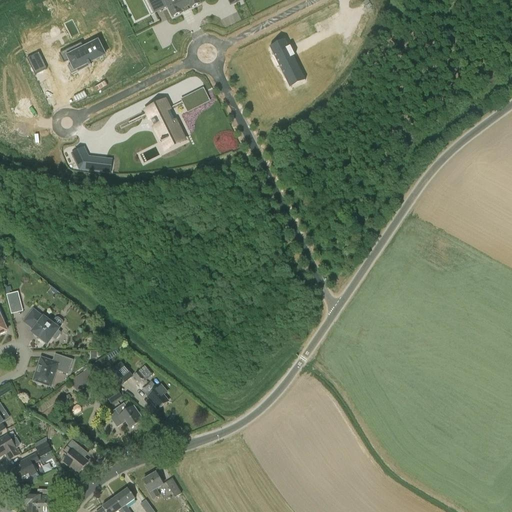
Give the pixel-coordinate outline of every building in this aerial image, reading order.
[(147,0),(148,3),(154,14),(167,8),(172,18),(181,14),(180,12),(189,7),(190,9),(199,5),(198,2),(200,1),(199,0),(147,0)] [(362,15),(355,35),(361,37),(368,18),(362,15)] [(79,52),(70,56),(68,51),(59,55),(63,62),(68,59),(71,65),(67,67),(71,75),(82,70),(80,66),(82,65),(85,63),(85,64),(86,64),(89,69),(91,68),(88,63),(94,60),(95,62),(96,61),(100,59),(103,58),(105,57),(101,48),(101,47),(99,47),(97,42),(88,47),(87,46),(86,47),(87,48),(85,49),(84,48),(83,49),(79,52)] [(294,60),(295,60),(295,59),(293,60),(289,52),(291,51),(290,50),(289,51),(285,43),(270,51),(274,59),(272,60),(277,70),(279,69),(287,85),(302,77),(294,60)] [(35,75),(47,70),(39,53),(27,59),(35,75)] [(206,101),(201,90),(192,95),(197,106),(206,101)] [(162,142),(163,143),(181,134),(165,100),(148,109),(153,119),(155,118),(158,123),(156,124),(159,131),(161,130),(166,140),(162,142)] [(83,149),(72,154),(80,170),(86,171),(88,158),(83,149)] [(99,160),(98,172),(105,173),(106,160),(99,160)] [(4,289),(6,296),(11,315),(23,312),(20,302),(18,293),(10,295),(10,292),(11,291),(10,287),(4,289)] [(0,335),(7,332),(6,331),(10,329),(6,322),(3,324),(2,322),(5,321),(1,311),(0,309),(0,335)] [(43,318),(43,319),(33,311),(24,322),(34,330),(32,333),(47,345),(52,338),(55,340),(58,339),(60,336),(59,333),(57,332),(59,330),(50,323),(50,322),(46,319),(45,319),(43,318)] [(53,363),(41,359),(33,381),(35,382),(36,383),(36,384),(37,384),(38,385),(39,385),(40,385),(41,385),(42,385),(43,385),(50,387),(56,371),(68,375),(72,361),(55,356),(53,363)] [(117,390),(132,377),(120,364),(106,377),(117,390)] [(139,372),(147,379),(152,373),(144,366),(139,372)] [(144,379),(138,372),(133,377),(139,383),(144,379)] [(94,380),(89,373),(72,385),(77,391),(94,380)] [(157,390),(152,383),(150,385),(150,384),(143,390),(148,396),(145,399),(156,412),(166,403),(168,402),(164,397),(168,394),(162,386),(157,390)] [(105,398),(111,406),(121,399),(115,391),(105,398)] [(115,411),(120,417),(112,422),(117,429),(126,422),(131,430),(136,426),(137,427),(142,423),(142,422),(143,421),(133,408),(128,411),(124,405),(115,411)] [(10,462),(20,455),(16,449),(19,447),(19,445),(17,441),(15,441),(12,443),(8,436),(0,440),(0,457),(5,455),(10,462)] [(40,459),(52,453),(47,443),(47,439),(40,442),(41,445),(35,448),(40,459)] [(66,451),(63,453),(69,458),(65,463),(79,475),(89,464),(77,454),(82,449),(73,442),(66,451)] [(8,472),(15,485),(28,479),(31,484),(39,480),(35,473),(37,472),(34,464),(39,462),(35,455),(19,464),(20,466),(8,472)] [(160,496),(156,490),(163,486),(156,474),(143,481),(147,487),(146,488),(153,500),(160,496)] [(181,495),(173,480),(163,486),(167,484),(175,498),(181,495)] [(67,484),(59,483),(58,494),(66,494),(67,484)] [(128,489),(115,498),(124,511),(130,511),(126,506),(135,499),(128,489)] [(26,506),(28,506),(27,511),(49,511),(50,492),(42,491),(42,495),(38,495),(38,497),(26,497),(26,506)] [(119,511),(124,511),(115,498),(102,508),(103,509),(97,511),(117,511),(118,511),(119,511)] [(140,505),(145,511),(154,511),(146,501),(140,505)]
